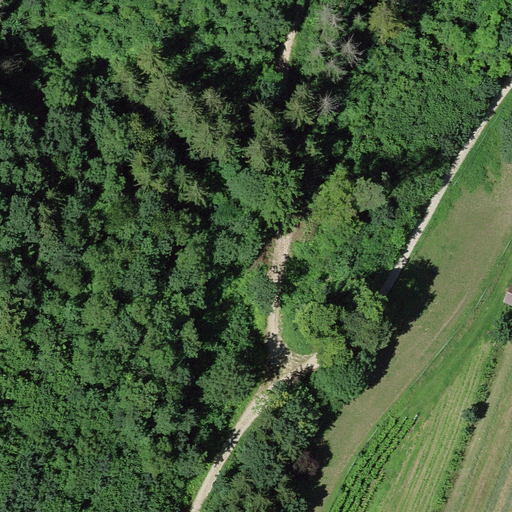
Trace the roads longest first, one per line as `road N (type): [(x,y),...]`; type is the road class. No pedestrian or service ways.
road 1 (track): [(511,82),(275,364),(197,511)]
road 2 (track): [(308,0),(282,58),(264,184),(275,364)]
